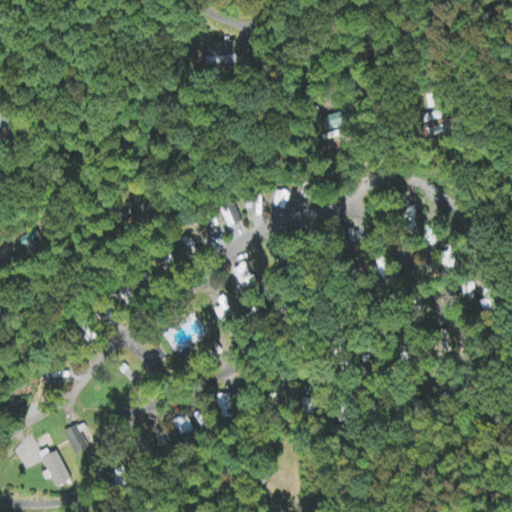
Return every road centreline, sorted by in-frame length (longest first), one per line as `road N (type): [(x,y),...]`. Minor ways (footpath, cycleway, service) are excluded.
road 1 (residential): [(0,438),(254,230)]
road 2 (residential): [(0,497),(61,499),(93,479),(116,419),(190,386)]
